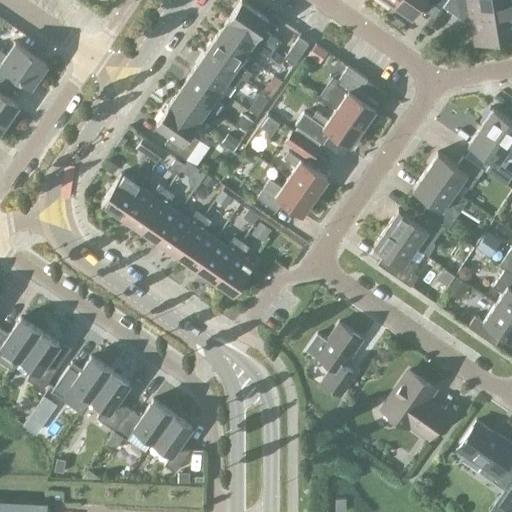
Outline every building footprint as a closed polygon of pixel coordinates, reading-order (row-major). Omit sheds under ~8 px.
[(273,48),(279,40),(261,27),(267,18),(240,0),(239,0),(228,17),(273,48)] [(421,0),(428,0),(440,8),(445,0),(394,0),(392,3),(411,16),(421,0)] [(498,39),(491,0),(445,0),(442,5),(457,16),(468,14),(473,43),(498,39)] [(511,0),(491,0),(498,39),(511,36),(511,0)] [(267,57),(273,48),(228,17),(216,35),(242,53),(249,45),(267,57)] [(236,62),(242,53),(216,35),(204,52),(240,78),(246,69),(236,62)] [(298,35),(283,56),(293,63),(307,42),(298,35)] [(317,61),(326,50),(314,40),(305,50),(317,61)] [(0,77),(4,80),(11,71),(30,85),(46,63),(14,41),(5,54),(0,49),(0,77)] [(234,86),(240,78),(204,52),(191,70),(218,88),(224,79),(234,86)] [(319,96),(335,107),(362,126),(374,107),(355,94),(366,78),(347,64),(335,81),(332,78),(319,96)] [(212,97),(218,88),(191,70),(179,87),(216,113),(222,104),(212,97)] [(270,95),(280,77),(269,71),(259,90),(270,95)] [(0,91),(0,86),(4,80),(0,77),(0,120),(4,123),(17,103),(0,91)] [(210,121),(216,113),(179,87),(167,104),(194,123),(200,114),(210,121)] [(245,103),(255,112),(265,98),(255,90),(245,103)] [(188,132),(194,123),(167,104),(155,122),(170,133),(163,143),(185,158),(198,139),(188,132)] [(349,144),(362,126),(335,107),(327,118),(315,110),(311,116),(303,111),(294,124),(322,143),(330,131),(349,144)] [(511,120),(492,107),(480,125),(509,145),(508,145),(511,147),(511,120)] [(273,119),(263,127),(271,137),(281,130),(273,119)] [(502,155),(508,145),(509,145),(480,125),(467,143),(491,159),(485,169),(505,184),(511,173),(503,167),(508,159),(502,155)] [(292,129),(284,141),(311,159),(319,147),(292,129)] [(224,130),(218,142),(232,149),(238,137),(224,130)] [(134,147),(155,161),(164,149),(142,134),(134,147)] [(287,176),(314,195),(326,177),(299,158),(287,150),(283,157),(294,165),(287,176)] [(477,192),(469,187),(482,168),(463,154),(456,164),(437,151),(424,169),(467,199),(470,201),(477,192)] [(447,227),(467,199),(424,169),(411,188),(429,200),(422,210),(443,224),(447,227)] [(119,215),(140,185),(147,175),(139,170),(132,180),(120,172),(100,201),(119,215)] [(301,213),(314,195),(287,176),(280,185),(269,177),(255,196),(275,210),(282,200),(301,213)] [(138,228),(166,188),(158,183),(151,193),(140,185),(119,215),(138,228)] [(157,241),(177,211),(166,204),(173,193),(166,188),(138,228),(157,241)] [(422,210),(415,220),(398,208),(385,226),(414,246),(426,255),(432,244),(430,242),(443,224),(422,210)] [(176,254),(203,214),(196,209),(188,219),(177,211),(157,241),(176,254)] [(195,267),(215,237),(203,230),(211,219),(203,214),(176,254),(195,267)] [(407,256),(414,246),(385,226),(372,244),(390,257),(383,267),(410,285),(417,275),(411,271),(416,263),(407,256)] [(477,233),(472,244),(488,251),(492,240),(477,233)] [(214,280),(241,240),(233,235),(226,245),(215,237),(195,267),(214,280)] [(241,240),(214,280),(233,293),(253,264),(241,256),(248,245),(241,240)] [(511,245),(498,263),(504,267),(511,272),(511,245)] [(511,272),(504,267),(491,285),(501,292),(494,302),(511,314),(511,272)] [(456,275),(448,288),(461,296),(469,282),(456,275)] [(510,340),(511,337),(511,314),(494,302),(482,320),(474,314),(466,325),(486,338),(493,328),(510,340)] [(19,358),(39,329),(20,316),(8,333),(0,327),(0,360),(12,369),(19,358)] [(316,333),(306,348),(331,366),(321,380),(340,393),(355,372),(343,364),(362,337),(338,321),(325,339),(316,333)] [(39,329),(19,358),(30,365),(26,378),(41,389),(57,367),(46,360),(58,342),(39,329)] [(89,397),(109,368),(90,355),(78,372),(68,365),(53,387),(63,394),(70,384),(89,397)] [(113,429),(128,407),(116,399),(129,381),(109,368),(89,397),(100,404),(96,417),(113,429)] [(424,400),(433,387),(408,370),(382,407),(407,424),(409,422),(428,435),(443,413),(424,400)] [(152,440),(172,411),(152,398),(140,415),(128,407),(113,429),(143,450),(151,439),(152,440)] [(172,411),(152,440),(170,453),(163,464),(174,471),(189,449),(179,442),(191,424),(172,411)] [(475,419),(455,448),(482,467),(480,470),(480,473),(503,489),(511,476),(511,465),(505,461),(511,451),(511,442),(500,434),(499,436),(475,419)] [(335,509),(335,511),(345,511),(345,497),(335,497),(335,509)] [(0,511),(43,511),(44,504),(0,502),(0,511)]
